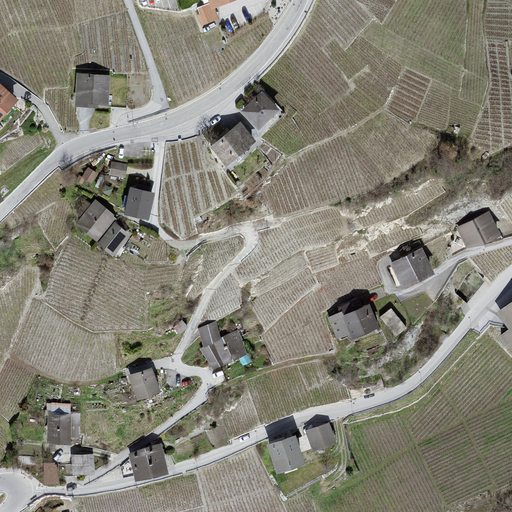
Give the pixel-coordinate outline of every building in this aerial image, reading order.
[(207,0),(208,3),(197,7),(200,13),(197,14),(201,24),(218,18),(214,6),(226,0),(207,0)] [(108,103),(110,74),(76,71),(73,104),(97,106),(98,102),(108,103)] [(0,117),(17,97),(0,81),(0,117)] [(278,107),(261,89),(239,109),(257,127),(278,107)] [(255,139),(240,119),(209,143),(225,164),(255,139)] [(125,176),(128,163),(111,160),(108,171),(109,174),(125,176)] [(98,173),(87,166),(81,175),(90,182),(98,173)] [(149,189),(150,186),(137,182),(136,185),(129,184),(122,211),(148,218),(154,191),(149,189)] [(114,214),(94,197),(74,221),(96,239),(114,219),(115,220),(116,218),(113,215),(114,214)] [(499,232),(489,210),(455,226),(464,245),(485,239),(499,232)] [(130,233),(114,219),(96,240),(111,254),(130,233)] [(433,270),(421,245),(389,262),(402,287),(433,270)] [(378,326),(368,301),(361,304),(358,296),(338,305),(339,309),(327,316),(336,337),(348,332),(350,338),(378,326)] [(511,337),(511,297),(495,311),(506,325),(496,332),(504,343),(511,337)] [(406,326),(391,307),(379,317),(395,336),(406,326)] [(246,351),(238,329),(220,336),(216,321),(198,328),(202,346),(199,347),(212,367),(222,361),(246,351)] [(159,389),(151,365),(127,373),(135,398),(159,389)] [(79,437),(80,413),(71,413),(71,411),(48,410),(45,439),(69,440),(69,436),(79,437)] [(335,441),(328,421),(305,428),(311,449),(335,441)] [(303,459),(294,431),(265,442),(274,469),(303,459)] [(166,468),(159,440),(143,444),(127,453),(132,476),(166,468)] [(93,471),(93,452),(71,453),(71,472),(93,471)] [(18,463),(35,465),(35,456),(18,456),(18,463)] [(54,461),(42,461),(43,481),(57,480),(58,465),(56,465),(56,463),(54,463),(54,461)] [(63,511),(63,495),(30,496),(30,511),(63,511)]
